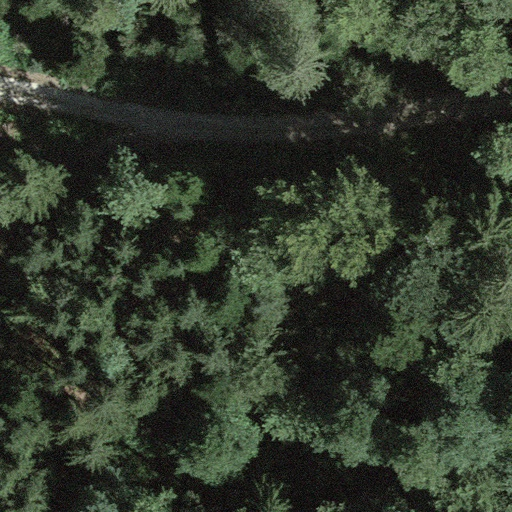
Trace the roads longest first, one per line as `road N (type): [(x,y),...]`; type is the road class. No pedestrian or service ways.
road 1 (track): [(0,68),(511,101)]
road 2 (track): [(244,83),(35,201),(0,234)]
